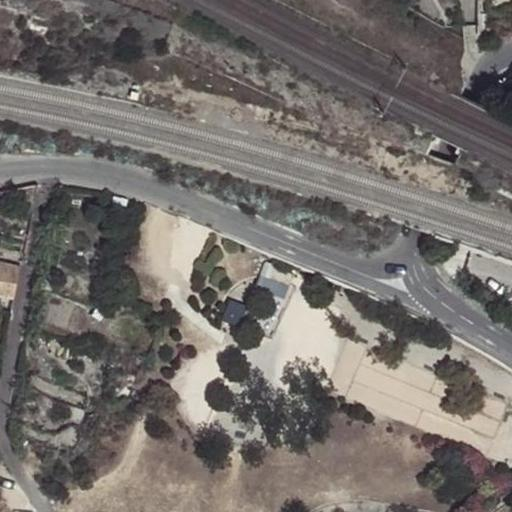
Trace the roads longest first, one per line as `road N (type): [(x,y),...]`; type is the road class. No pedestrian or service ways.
road 1 (residential): [(0,173),(115,176),(394,282)]
road 2 (track): [(46,172),(1,435)]
road 3 (residential): [(511,53),(497,59),(470,94),(394,282)]
road 4 (residential): [(394,282),(511,349)]
